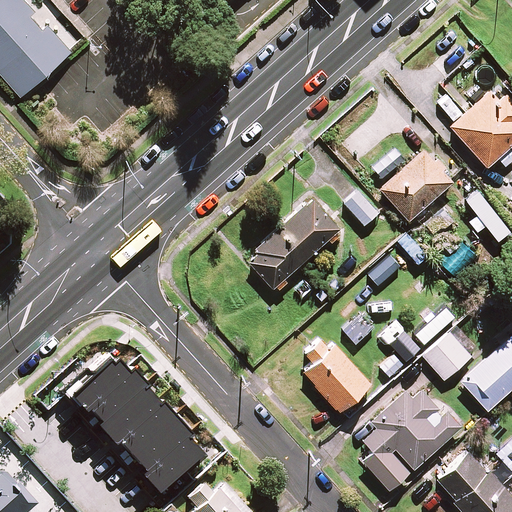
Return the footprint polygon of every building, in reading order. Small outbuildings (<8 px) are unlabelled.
[(42,10),(32,0),(0,0),(0,66),(28,97),(79,51),(55,25),(50,29),(37,14),(42,10)] [(495,98),(486,88),(447,123),(483,164),(511,139),(511,104),(502,92),(495,98)] [(352,138),(337,121),(329,128),(343,145),(352,138)] [(449,178),(420,146),(377,186),(406,218),(449,178)] [(402,159),(393,147),(370,165),(379,176),(402,159)] [(375,211),(355,189),(342,200),(362,223),(375,211)] [(506,229),(475,189),(462,199),(473,215),(466,220),(473,229),(482,222),(494,238),(506,229)] [(270,285),(272,282),(277,287),(285,280),(281,275),(325,236),(329,241),(338,232),(334,228),(336,226),(309,195),(242,254),(270,285)] [(451,219),(435,199),(415,216),(447,253),(457,245),(442,227),(451,219)] [(431,262),(424,254),(401,271),(408,280),(431,262)] [(368,316),(373,322),(409,361),(420,352),(378,307),(368,316)] [(474,347),(454,324),(421,353),(441,376),(474,347)] [(511,381),(511,328),(457,377),(484,407),(511,381)] [(325,345),(317,336),(302,349),(310,358),(300,367),(335,407),(366,381),(331,340),(325,345)] [(372,423),(358,435),(369,447),(359,457),(386,486),(406,468),(388,449),(392,445),(409,464),(410,466),(457,423),(439,403),(434,408),(409,382),(368,420),(372,423)] [(146,415),(119,384),(85,414),(75,403),(44,430),(81,472),(146,415)] [(117,451),(131,466),(120,476),(127,483),(141,470),(145,467),(124,444),(117,451)] [(511,511),(511,498),(466,446),(432,476),(463,511),(511,511)] [(0,511),(19,511),(32,501),(5,470),(0,469),(0,511)] [(248,511),(211,471),(182,497),(191,506),(184,511),(175,511),(169,505),(160,511),(248,511)]
